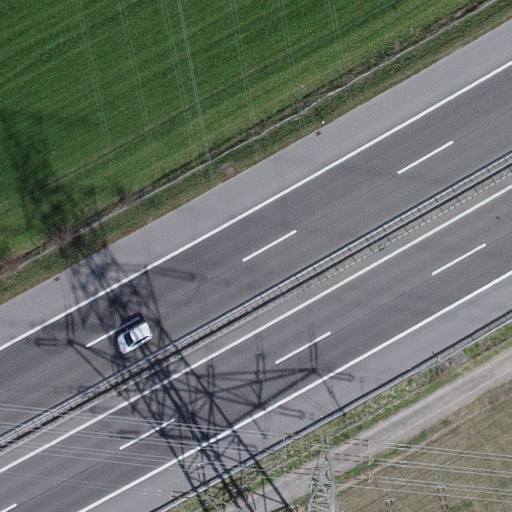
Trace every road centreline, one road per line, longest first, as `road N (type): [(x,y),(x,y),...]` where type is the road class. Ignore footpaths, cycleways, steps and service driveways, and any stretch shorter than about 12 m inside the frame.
road 1 (motorway): [(511,106),(0,391)]
road 2 (motorway): [(8,511),(511,234)]
road 3 (track): [(280,511),(511,381)]
